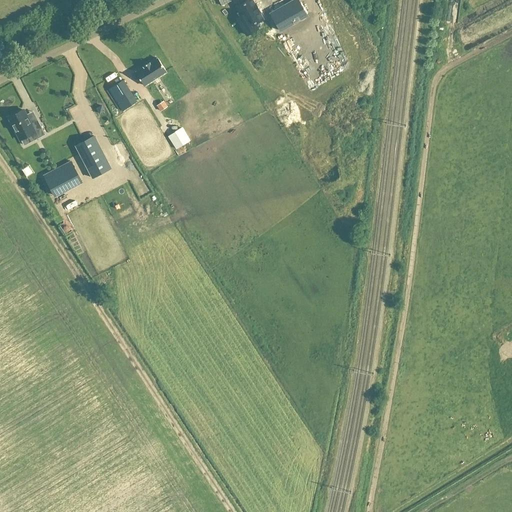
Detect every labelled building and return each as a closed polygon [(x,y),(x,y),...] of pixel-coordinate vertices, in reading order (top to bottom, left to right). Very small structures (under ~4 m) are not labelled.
[(248,0),(244,0),(239,3),(240,5),(237,7),(242,16),(237,19),(247,36),(262,27),(259,22),(263,19),(260,13),(255,4),(255,5),(251,0),(248,0),(249,0),(248,0)] [(297,0),(294,0),(271,14),(281,32),(307,17),(297,0)] [(129,123),(218,77),(208,57),(136,94),(140,104),(124,112),(129,123)] [(144,68),(136,73),(144,86),(166,72),(158,59),(150,64),(149,63),(143,67),(144,68)] [(123,81),(109,90),(123,111),(137,102),(123,81)] [(9,114),(26,103),(21,95),(3,105),(9,114)] [(23,111),(9,118),(20,140),(31,135),(34,141),(45,135),(38,120),(30,124),(23,111)] [(94,137),(76,146),(93,178),(110,169),(94,137)]
